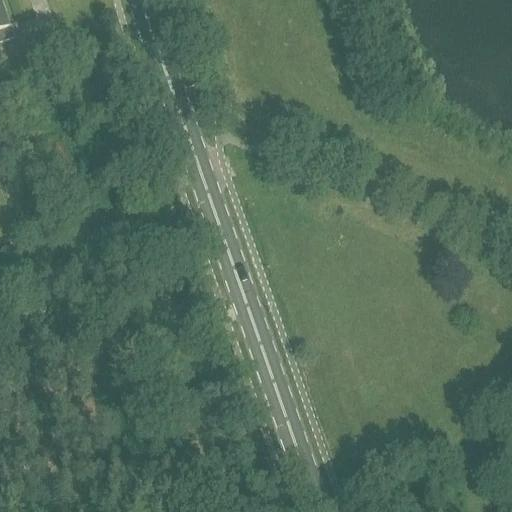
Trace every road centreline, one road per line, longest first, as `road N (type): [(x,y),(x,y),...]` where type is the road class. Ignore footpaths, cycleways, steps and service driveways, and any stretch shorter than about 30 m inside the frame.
road 1 (secondary): [(140,0),(318,511)]
road 2 (track): [(511,281),(242,162),(223,161)]
